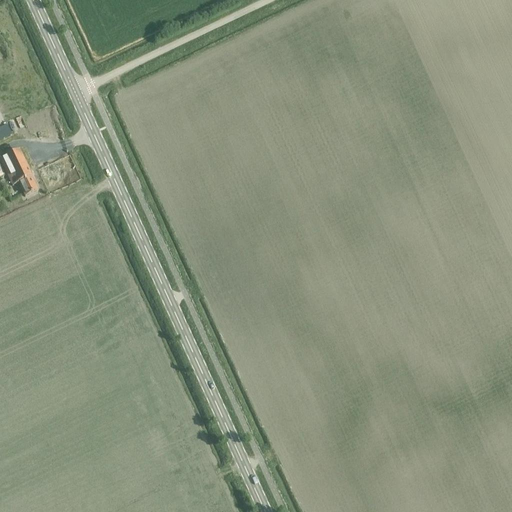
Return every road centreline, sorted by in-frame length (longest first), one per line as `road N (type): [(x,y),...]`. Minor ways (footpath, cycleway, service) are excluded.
road 1 (secondary): [(267,511),(73,92)]
road 2 (unclassified): [(73,92),(268,0)]
